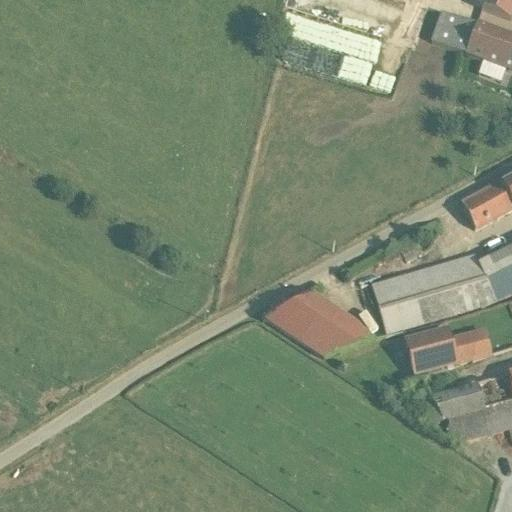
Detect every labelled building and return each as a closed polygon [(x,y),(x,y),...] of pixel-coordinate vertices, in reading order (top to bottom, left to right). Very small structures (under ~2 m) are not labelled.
[(511,0),(461,0),(458,9),(509,32),(511,23),(511,0)] [(429,53),(511,84),(511,49),(474,35),(473,37),(437,25),(429,53)] [(360,71),(281,46),(275,67),(353,92),(360,71)] [(480,74),(476,86),(497,94),(502,81),(480,74)] [(511,187),(459,218),(473,244),(511,221),(511,187)] [(368,297),(383,348),(492,316),(511,305),(511,257),(475,275),(471,267),(368,297)] [(449,349),(446,339),(403,351),(413,389),(490,368),(482,340),(449,349)] [(511,458),(511,384),(427,409),(425,406),(432,403),(427,388),(400,396),(387,402),(393,418),(407,413),(425,443),(451,457),(506,443),(511,459),(511,458)]
